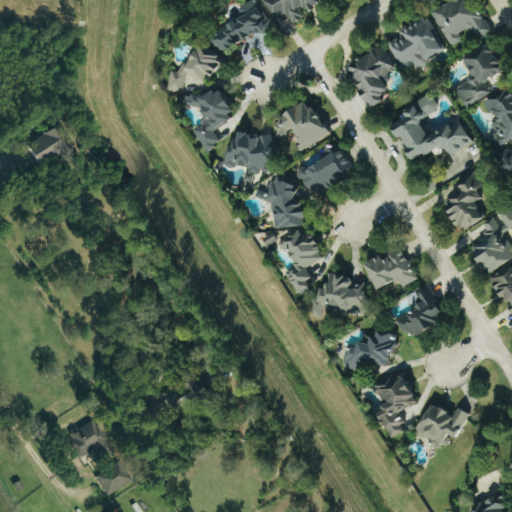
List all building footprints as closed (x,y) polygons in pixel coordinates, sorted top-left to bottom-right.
[(271,25),(255,0),(254,0),(237,11),(241,18),(211,37),(223,56),(271,25)] [(458,0),(433,13),(451,48),(465,40),(462,34),(472,28),(478,41),(492,34),(474,0),(458,0)] [(400,32),(403,38),(390,44),(403,71),(414,65),(417,71),(429,65),(426,61),(444,52),(433,31),(435,30),(429,18),(400,32)] [(494,93),(488,80),(504,72),(491,45),(464,58),(474,79),(456,88),(466,107),(494,93)] [(370,110),(385,102),(381,94),(388,91),(382,79),(397,71),(384,47),(348,66),(363,94),(362,95),(370,110)] [(169,91),(182,93),(189,80),(203,82),(208,85),(225,60),(205,49),(197,48),(189,64),(184,63),(179,73),(172,72),(169,91)] [(511,139),(511,90),(511,88),(486,102),(495,120),(490,122),(502,144),(511,139)] [(194,130),(208,152),(222,143),(215,132),(232,121),(228,115),(234,112),(219,89),(201,100),(196,93),(181,102),(186,110),(196,104),(207,121),(194,130)] [(460,120),(429,137),(420,121),(440,109),(433,95),(399,114),(403,121),(391,127),(398,139),(401,138),(415,164),(446,147),(451,156),(473,144),(460,120)] [(328,136),(309,102),(271,124),(279,138),(292,131),(303,150),(328,136)] [(60,150),(50,130),(22,146),(33,165),(60,150)] [(271,133),(239,138),(239,142),(225,144),(229,168),(247,165),(248,173),(277,168),(271,133)] [(313,198),(356,174),(335,134),(326,142),(324,159),(310,167),(304,165),(295,171),(313,198)] [(511,155),(509,154),(504,153),(504,166),(500,173),(511,178),(511,155)] [(483,221),(476,203),(485,199),(474,173),(451,182),(456,193),(449,196),(453,206),(447,208),(456,229),(462,226),(464,229),(483,221)] [(278,177),(301,187),(294,201),(301,201),(307,212),(307,227),(276,232),(275,211),(270,203),(255,198),(260,184),(267,188),(278,177)] [(511,229),(511,207),(511,206),(483,224),(489,235),(471,246),(488,275),(511,261),(511,247),(504,234),(511,229)] [(309,288),(313,277),(309,269),(324,257),(309,228),(280,244),(295,266),(286,274),(299,295),(309,288)] [(277,243),(274,232),(263,236),(266,247),(277,243)] [(419,280),(401,290),(394,282),(378,290),(364,263),(401,245),(419,280)] [(511,268),(493,280),(511,311),(511,268)] [(313,317),(322,319),(327,307),(364,316),(367,282),(329,274),(321,289),(313,317)] [(395,321),(409,340),(441,326),(443,314),(436,295),(428,283),(416,292),(416,309),(395,321)] [(348,349),(379,330),(399,336),(392,369),(372,367),(370,374),(344,367),(348,349)] [(404,431),(401,426),(406,422),(400,414),(418,402),(402,377),(393,376),(373,387),(388,403),(375,412),(392,440),(404,431)] [(472,416),(457,440),(439,450),(414,433),(434,405),(452,418),(459,408),(472,416)] [(77,460),(93,451),(99,461),(113,452),(94,419),(63,438),(77,460)] [(130,481),(118,463),(94,478),(107,497),(130,481)] [(505,511),(504,510),(509,507),(502,494),(477,508),(479,511),(476,511),(505,511)]
